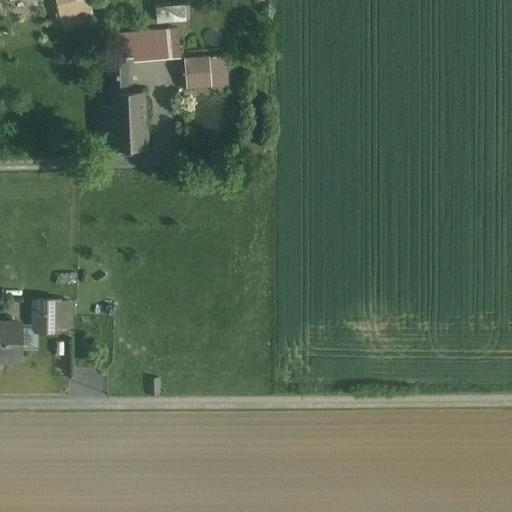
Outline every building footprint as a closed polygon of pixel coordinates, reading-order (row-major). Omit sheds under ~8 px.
[(74,0),(72,0),(57,4),(61,21),(79,16),(74,0)] [(89,0),(74,0),(79,16),(80,19),(93,15),(89,0)] [(134,33),(119,34),(121,57),(135,56),(134,40),(135,39),(134,33)] [(178,36),(156,38),(157,58),(180,56),(178,36)] [(135,39),(134,40),(135,56),(135,59),(157,58),(156,38),(135,39)] [(186,59),(185,59),(187,86),(212,85),(211,73),(226,72),(225,56),(186,59)] [(127,64),(111,65),(112,92),(128,92),(127,64)] [(112,92),(111,92),(111,114),(112,114),(113,130),(109,130),(110,149),(148,148),(147,128),(144,129),(143,91),(128,92),(112,92)] [(58,299),(34,299),(34,313),(58,314),(58,299)] [(58,314),(34,313),(34,332),(58,332),(58,314)] [(20,325),(0,324),(0,357),(2,358),(2,360),(21,360),(22,323),(20,323),(20,325)]
